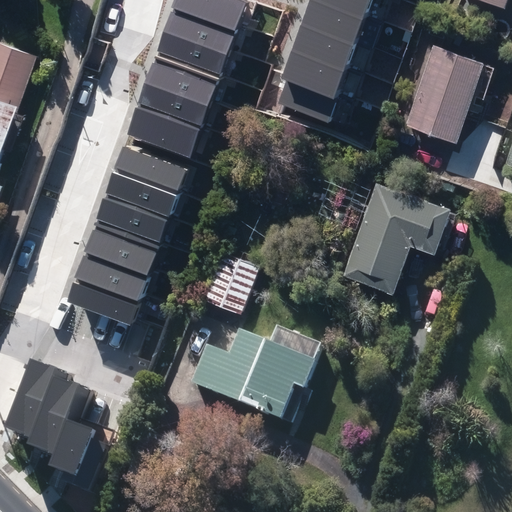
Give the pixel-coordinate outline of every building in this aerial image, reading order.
[(246,3),(237,0),(174,0),(172,7),(236,31),(246,3)] [(370,0),(309,0),(309,1),(363,21),(370,0)] [(481,0),(506,9),(508,0),(481,0)] [(354,44),(363,21),(309,1),(301,24),(354,44)] [(165,31),(227,54),(234,35),(172,12),(165,31)] [(354,44),(301,24),(291,51),(344,70),(354,44)] [(165,31),(157,51),(219,74),(227,54),(165,31)] [(0,196),(4,185),(0,183),(0,168),(7,149),(4,147),(20,104),(21,105),(39,56),(0,41),(0,196)] [(407,127),(458,142),(484,61),(433,44),(407,127)] [(334,97),(344,70),(291,51),(281,78),(286,79),(334,97)] [(147,83),(210,106),(219,85),(155,61),(147,83)] [(326,120),(334,97),(286,79),(278,103),(326,120)] [(147,83),(138,105),(202,129),(210,106),(147,83)] [(117,109),(98,105),(92,138),(110,141),(117,109)] [(138,105),(127,135),(191,159),(202,129),(138,105)] [(127,146),(116,172),(176,196),(187,169),(127,146)] [(107,198),(166,221),(176,196),(116,172),(107,198)] [(346,274),(395,292),(413,243),(437,252),(453,207),(379,181),(346,274)] [(107,198),(98,220),(157,244),(166,221),(107,198)] [(85,251),(148,276),(157,251),(95,226),(85,251)] [(204,298),(243,313),(262,267),(257,266),(260,258),(232,247),(229,255),(222,252),(204,298)] [(85,251),(75,277),(140,303),(150,277),(148,276),(85,251)] [(140,303),(75,277),(65,301),(85,308),(130,326),(140,303)] [(193,385),(282,422),(295,388),(304,392),(323,347),(277,328),(271,345),(241,333),(231,357),(208,348),(193,385)] [(144,340),(117,330),(92,399),(119,409),(144,340)] [(29,435),(55,367),(31,357),(4,425),(29,435)] [(25,443),(52,453),(66,417),(82,377),(55,367),(29,435),(25,443)] [(94,428),(66,417),(52,453),(47,465),(75,476),(94,428)]
